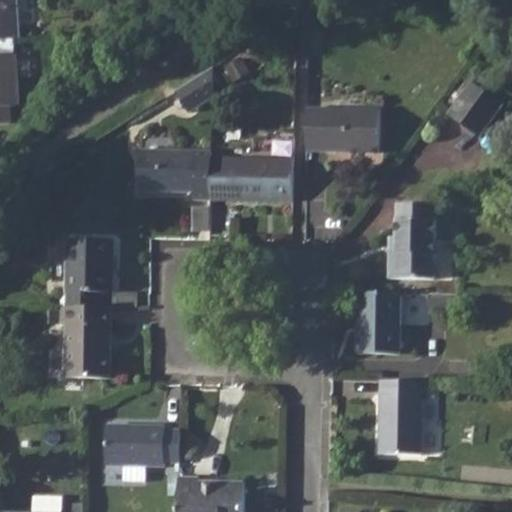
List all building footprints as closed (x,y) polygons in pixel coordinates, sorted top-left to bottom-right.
[(0,0),(0,39),(19,38),(16,0),(0,0)] [(0,123),(13,122),(13,105),(17,105),(15,54),(0,54),(0,123)] [(213,68),(176,91),(189,112),(213,97),(213,68)] [(471,82),(447,116),(477,138),(501,104),(471,82)] [(380,109),(307,108),(307,152),(379,153),(380,109)] [(194,199),(212,199),(212,159),(212,152),(141,152),(141,191),(194,192),(194,199)] [(212,159),(212,199),(294,201),(294,161),(212,159)] [(396,252),(390,251),(389,278),(434,279),(434,204),(396,204),(396,238),(396,252)] [(68,241),(67,306),(101,306),(101,294),(113,293),(114,240),(68,241)] [(401,293),(359,292),(358,353),(400,354),(401,293)] [(67,306),(62,305),(63,323),(67,323),(66,377),(113,378),(113,306),(101,306),(67,306)] [(423,381),(382,380),(381,451),(421,452),(423,381)] [(167,459),(179,459),(180,428),(167,428),(167,424),(109,425),(109,465),(123,466),(123,480),(147,480),(147,466),(166,467),(167,459)] [(179,484),(178,511),(243,511),(244,481),(221,481),(221,489),(199,489),(199,481),(199,477),(179,477),(179,484)]
